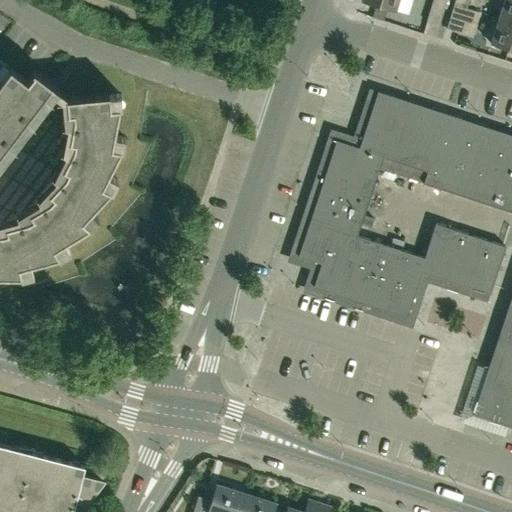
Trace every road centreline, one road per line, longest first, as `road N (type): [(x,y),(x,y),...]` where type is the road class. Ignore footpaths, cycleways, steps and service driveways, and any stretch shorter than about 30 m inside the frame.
road 1 (residential): [(183,404),(310,18)]
road 2 (residential): [(511,87),(310,18)]
road 3 (tertiary): [(486,511),(299,447)]
road 4 (tertiary): [(0,364),(129,414),(179,423)]
road 5 (tertiary): [(183,404),(0,357)]
road 6 (tertiary): [(299,447),(264,426),(183,404)]
road 7 (tertiary): [(179,423),(299,447)]
